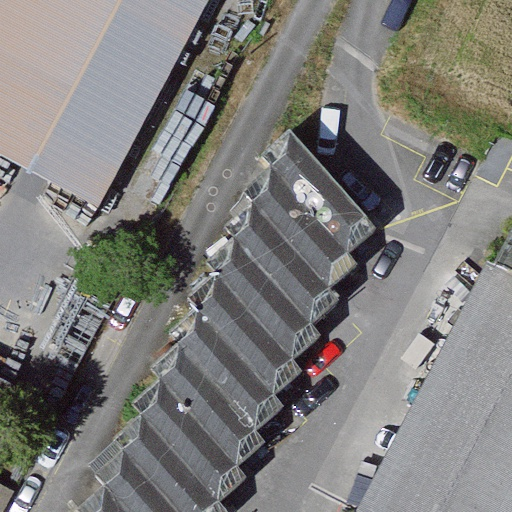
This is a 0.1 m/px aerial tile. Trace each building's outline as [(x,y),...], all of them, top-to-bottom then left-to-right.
[(216,0),(4,0),(0,9),(0,171),(102,223),(216,0)] [(223,511),(372,245),(277,150),(84,511),(223,511)] [(511,511),(511,248),(371,511),(511,511)] [(0,418),(14,389),(0,382),(0,418)] [(0,511),(6,511),(18,493),(0,485),(0,511)]
